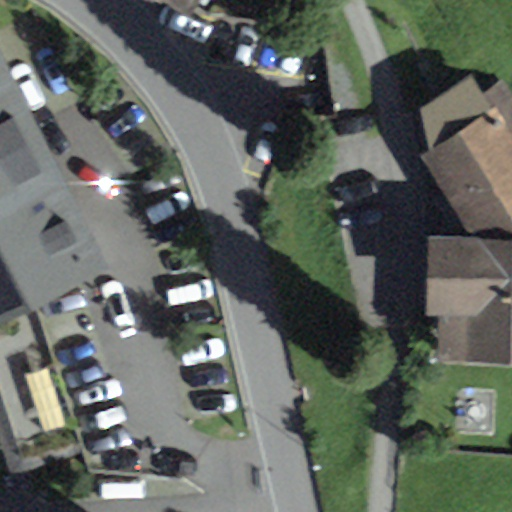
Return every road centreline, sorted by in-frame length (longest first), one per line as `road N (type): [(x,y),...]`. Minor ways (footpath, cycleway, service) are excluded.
road 1 (track): [(354,0),(378,61),(399,246),(373,511)]
road 2 (tertiary): [(282,511),(218,196)]
road 3 (tertiary): [(81,0),(193,105),(218,196)]
road 4 (track): [(220,511),(100,504),(0,485)]
